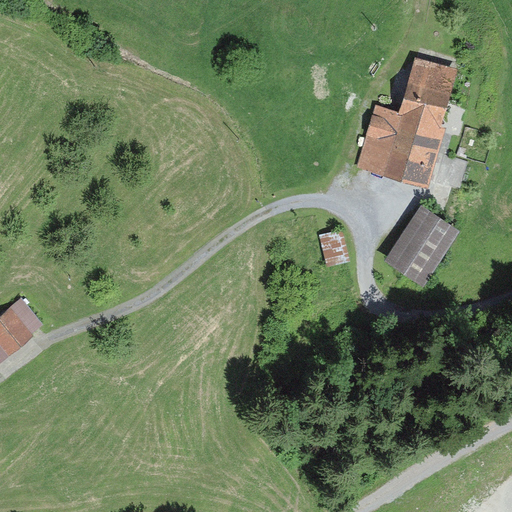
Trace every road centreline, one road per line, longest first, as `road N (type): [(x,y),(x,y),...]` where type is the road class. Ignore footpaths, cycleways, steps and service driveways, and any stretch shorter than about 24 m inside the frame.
road 1 (track): [(0,372),(40,345),(146,303),(259,218),(298,203),(323,207),(349,228),(378,318),(405,329),(511,283)]
road 2 (track): [(511,424),(357,511)]
